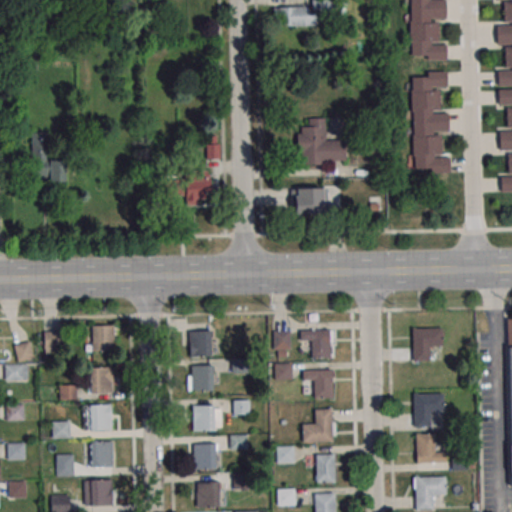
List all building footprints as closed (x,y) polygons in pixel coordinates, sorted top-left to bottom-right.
[(335,9),(334,0),(311,0),(312,9),(335,9)] [(409,0),(411,54),(428,54),(429,59),(447,58),(447,43),(431,43),(431,41),(439,41),(438,20),(430,20),(430,18),(446,18),(445,0),(409,0)] [(511,0),(511,85),(498,85),(498,70),(511,69),(511,67),(505,67),(505,46),(511,46),(511,44),(497,44),(496,25),(511,25),(511,23),(504,23),(503,2),(511,2),(511,0)] [(356,25),(368,25),(368,4),(356,4),(356,25)] [(305,7),(273,7),(273,26),(315,26),(315,13),(305,13),(305,7)] [(446,71),(427,72),(427,77),(411,77),(413,167),(430,167),(431,172),(449,172),(449,156),(433,157),(433,154),(441,154),(440,133),(432,134),(432,131),(448,131),(447,112),(432,112),(432,110),(439,110),(439,89),(431,89),(431,87),(447,87),(446,71)] [(497,90),(511,89),(511,190),(501,191),(500,175),(511,174),(511,172),(508,172),(507,152),(511,151),(511,149),(499,150),(499,131),(511,130),(511,128),(506,128),(506,107),(511,107),(511,105),(498,106),(497,90)] [(325,117),(307,117),(308,127),(296,127),(296,164),(346,164),(346,140),(325,140),(325,117)] [(67,160),(49,160),(49,135),(32,135),(31,181),(66,182),(67,160)] [(183,204),(210,203),(209,171),(184,171),(184,177),(169,178),(169,199),(183,199),(183,204)] [(293,214),(326,214),(326,188),(293,188),(293,214)] [(86,351),(113,351),(113,325),(86,325),(86,351)] [(430,359),(430,349),(442,349),(442,328),(411,328),(411,359),(430,359)] [(211,356),(211,329),(188,329),(188,356),(211,356)] [(310,357),(330,357),(330,329),(299,329),(299,342),(310,342),(310,357)] [(43,349),(60,349),(60,330),(43,330),(43,349)] [(272,330),(272,356),(289,356),(289,330),(272,330)] [(17,362),(33,358),(29,341),(14,344),(17,362)] [(244,358),(230,358),(230,372),(244,372),(244,358)] [(291,363),(274,363),(274,379),(291,379),(291,363)] [(4,380),(27,380),(27,364),(4,364),(4,380)] [(187,364),(187,390),(213,391),(213,364),(187,364)] [(89,367),(111,366),(111,392),(89,393),(89,367)] [(331,369),(302,369),(302,379),(313,379),(313,397),(331,397),(331,369)] [(412,394),(443,393),(443,411),(431,411),(431,425),(413,426),(412,394)] [(249,399),(232,399),(232,415),(249,415),(249,399)] [(5,403),(5,420),(22,420),(22,403),(5,403)] [(88,404),(110,404),(111,429),(89,430),(88,404)] [(191,405),(213,404),(214,430),(192,431),(191,405)] [(301,423),(301,441),(332,441),(331,408),(314,408),(314,423),(301,423)] [(52,438),(69,438),(69,420),(52,420),(52,438)] [(230,448),(246,448),(246,434),(230,434),(230,448)] [(414,462),(444,462),(444,444),(433,444),(433,434),(414,434),(414,462)] [(5,441),(5,460),(24,460),(24,441),(5,441)] [(89,441),(111,441),(112,467),(89,467),(89,441)] [(192,443),(214,443),(215,469),(193,469),(192,443)] [(275,446),(293,446),(293,462),(276,462),(275,446)] [(314,454),(333,453),(334,482),(315,482),(314,454)] [(55,475),(72,475),(72,454),(55,454),(55,475)] [(414,477),(444,476),(444,494),(432,494),(432,508),(414,509),(414,477)] [(88,479),(110,479),(111,505),(89,505),(88,479)] [(195,481),(218,480),(218,506),(196,507),(195,481)] [(25,497),(25,481),(7,482),(7,497),(25,497)] [(276,489),(293,489),(294,505),(277,505),(276,489)] [(313,511),(313,493),(333,493),(333,511),(313,511)] [(68,511),(68,495),(50,495),(50,511),(68,511)]
